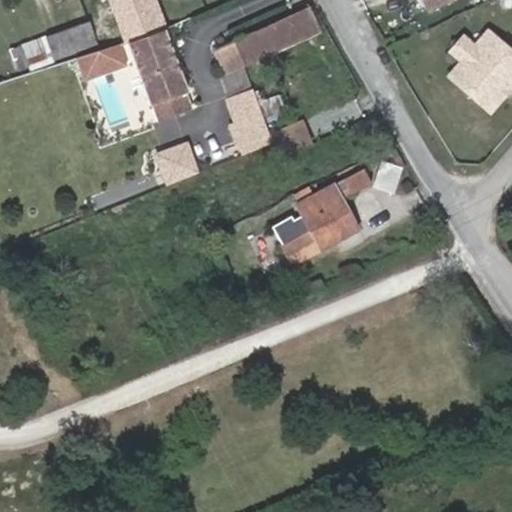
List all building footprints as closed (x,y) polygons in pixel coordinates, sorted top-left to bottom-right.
[(117,0),(134,42),(135,41),(165,29),(172,26),(161,0),(117,0)] [(422,0),(427,10),(446,0),(422,0)] [(248,52),(253,63),(328,28),(318,4),(243,40),(248,52)] [(67,33),(73,46),(91,39),(105,33),(99,22),(67,33)] [(166,112),(199,98),(172,26),(165,29),(135,41),(134,42),(162,113),(166,112)] [(511,84),(511,53),(487,31),(474,47),(461,62),(449,76),(489,111),(511,84)] [(59,52),(73,46),(67,33),(53,38),(59,52)] [(91,39),(73,46),(59,52),(61,60),(109,43),(105,33),(91,39)] [(461,62),(474,47),(463,37),(451,52),(461,62)] [(248,52),(243,40),(224,49),(234,71),(249,65),(253,63),(248,52)] [(84,58),(90,78),(130,65),(124,46),(84,58)] [(259,139),(282,129),(264,86),(247,94),(256,114),(250,116),(259,139)] [(199,98),(166,112),(171,123),(203,109),(199,98)] [(171,123),(166,112),(162,113),(167,125),(171,123)] [(316,120),(286,134),(287,140),(294,155),(325,140),(316,120)] [(282,129),(259,139),(264,149),(287,140),(284,135),(282,129)] [(166,183),(201,171),(190,138),(155,150),(166,183)] [(363,237),(345,209),(371,192),(362,179),(303,216),(316,236),(290,253),(303,274),(363,237)]
